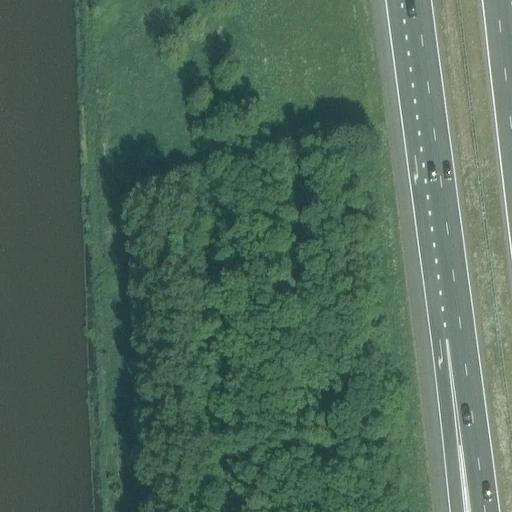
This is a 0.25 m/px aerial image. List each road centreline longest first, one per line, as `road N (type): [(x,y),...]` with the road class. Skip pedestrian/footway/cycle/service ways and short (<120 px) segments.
road 1 (motorway): [(416,0),(460,337)]
road 2 (motorway): [(460,337),(483,511)]
road 3 (motorway): [(460,337),(467,511)]
road 4 (motorway): [(511,139),(496,0)]
